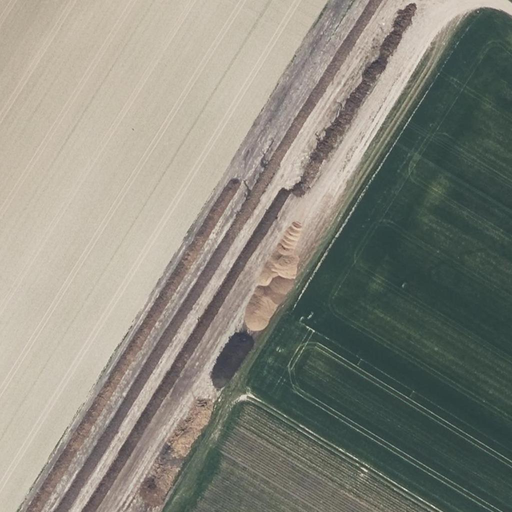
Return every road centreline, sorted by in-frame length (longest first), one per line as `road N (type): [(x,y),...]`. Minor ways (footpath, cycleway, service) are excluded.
road 1 (track): [(178,511),(490,0)]
road 2 (track): [(244,394),(440,511)]
